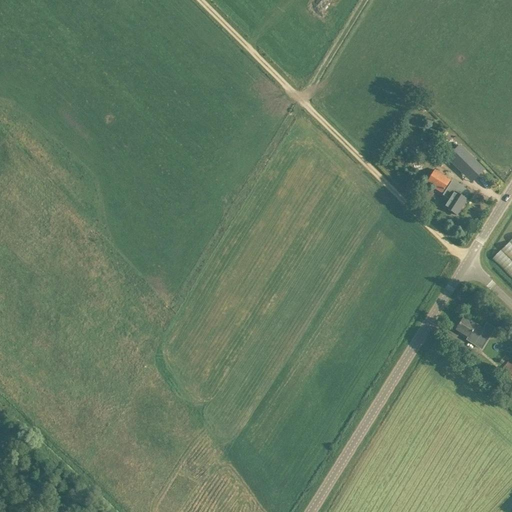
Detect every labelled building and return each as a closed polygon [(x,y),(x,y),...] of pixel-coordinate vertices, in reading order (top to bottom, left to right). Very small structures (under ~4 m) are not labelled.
[(458,139),(446,152),(461,167),(474,154),(458,139)] [(429,183),(445,191),(452,178),(445,175),(448,170),(438,165),(429,183)] [(457,190),(445,208),(457,215),(467,200),(465,199),(467,196),(457,190)] [(511,238),(493,258),(511,277),(511,238)] [(456,329),(469,338),(473,331),(480,335),(484,329),(471,321),(470,323),(463,318),(456,329)] [(511,356),(503,367),(511,373),(511,356)]
